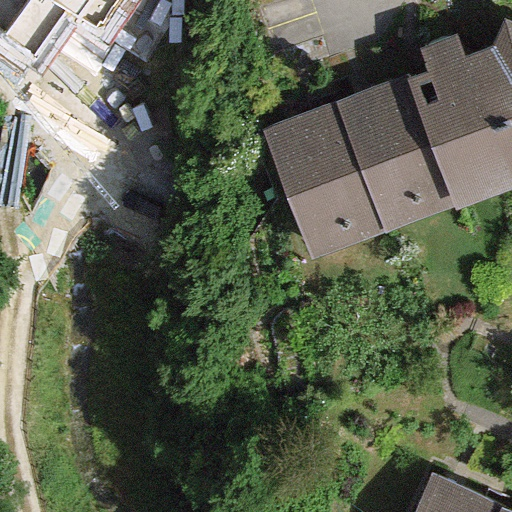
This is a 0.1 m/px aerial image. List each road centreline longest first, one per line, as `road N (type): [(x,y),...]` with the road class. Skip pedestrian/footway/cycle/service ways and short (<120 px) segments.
road 1 (motorway): [(144,511),(511,184)]
road 2 (track): [(28,511),(8,411),(23,312),(20,237),(6,215),(27,81),(0,63)]
road 3 (motorway): [(269,0),(0,249)]
